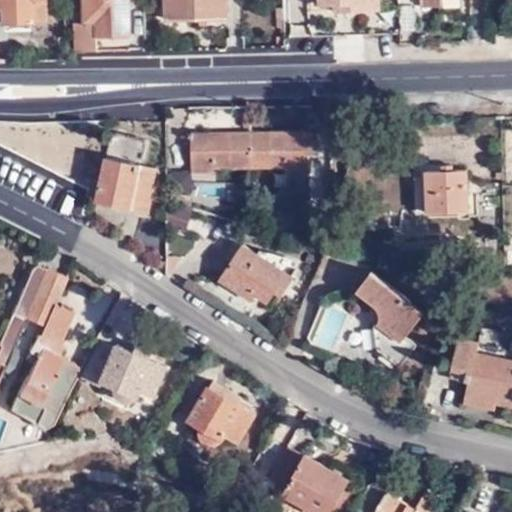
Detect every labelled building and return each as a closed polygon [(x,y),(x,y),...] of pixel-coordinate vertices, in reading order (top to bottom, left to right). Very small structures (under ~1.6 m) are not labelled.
[(42,0),(0,0),(0,21),(45,20),(45,3),(43,3),(42,0)] [(73,50),(93,50),(92,35),(128,34),(126,0),(81,0),(82,20),(72,20),(73,50)] [(222,0),(162,0),(163,17),(223,15),(222,0)] [(316,0),(317,2),(334,2),(335,9),(376,8),(375,0),(316,0)] [(71,128),(20,119),(19,131),(1,128),(0,135),(0,152),(14,155),(11,169),(28,172),(28,176),(61,182),(71,128)] [(252,130),(253,166),(292,165),(292,169),(314,168),(313,135),(323,134),(323,129),(252,130)] [(222,166),(253,166),(252,130),(186,132),(186,136),(195,136),(196,170),(222,170),(222,166)] [(333,145),(351,148),(366,151),(375,152),(377,137),(335,131),(333,145)] [(149,140),(116,132),(97,205),(152,218),(158,186),(155,185),(159,167),(144,164),(149,140)] [(366,151),(351,148),(345,186),(360,189),(366,151)] [(430,213),(430,172),(421,172),(421,212),(430,213)] [(472,172),(430,172),(430,213),(472,213),(472,172)] [(190,206),(170,207),(171,220),(191,219),(190,206)] [(287,274),(260,256),(244,245),(220,280),(240,294),(245,288),(268,303),(274,294),(287,274)] [(262,250),(260,256),(287,274),(294,280),(297,277),(299,271),(300,264),(262,250)] [(29,315),(50,264),(44,263),(41,263),(36,264),(33,269),(17,310),(29,315)] [(70,274),(50,264),(29,315),(28,316),(46,325),(63,333),(74,307),(59,300),(70,274)] [(418,324),(417,301),(378,270),(361,290),(375,302),(382,347),(406,364),(423,343),(412,334),(418,324)] [(294,280),(287,274),(274,294),(281,300),(295,282),(294,280)] [(430,311),(417,301),(418,324),(430,311)] [(28,316),(29,315),(17,310),(13,317),(25,323),(28,316)] [(0,362),(2,359),(9,362),(25,323),(13,317),(13,318),(3,342),(0,340),(0,362)] [(58,345),(63,333),(46,325),(40,336),(58,345)] [(510,336),(482,331),(481,340),(460,337),(454,368),(471,371),(470,380),(472,380),(468,401),(497,407),(499,401),(511,403),(511,356),(506,355),(510,336)] [(14,406),(49,426),(83,369),(62,357),(54,354),(58,345),(40,336),(38,334),(29,351),(40,357),(14,406)] [(165,356),(137,344),(134,350),(119,344),(116,351),(106,346),(94,374),(118,386),(118,393),(121,396),(126,399),(132,398),(137,395),(141,388),(155,394),(169,364),(163,361),(165,356)] [(54,354),(62,357),(65,349),(58,345),(54,354)] [(244,403),(245,400),(246,397),(215,379),(212,384),(244,403)] [(255,405),(245,400),(244,403),(212,384),(203,399),(193,394),(183,412),(192,418),(190,420),(203,429),(203,438),(208,441),(214,443),(221,442),(227,438),(228,434),(242,442),(258,414),(252,410),(255,405)] [(312,455),(292,445),(273,478),(292,489),(289,493),(323,511),(332,511),(339,501),(345,504),(361,474),(338,462),(335,468),(313,453),(312,455)] [(434,511),(447,490),(432,481),(417,506),(388,491),(375,511),(434,511)]
